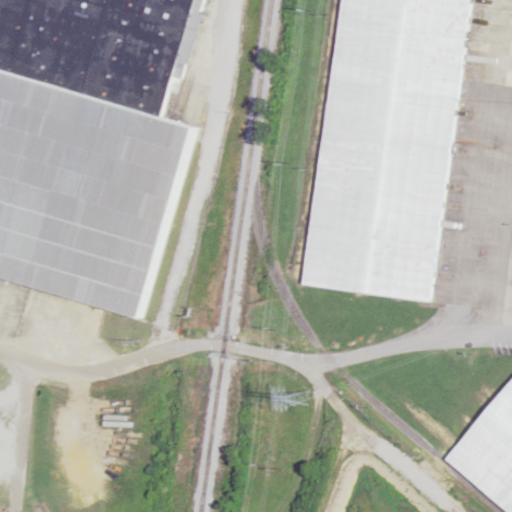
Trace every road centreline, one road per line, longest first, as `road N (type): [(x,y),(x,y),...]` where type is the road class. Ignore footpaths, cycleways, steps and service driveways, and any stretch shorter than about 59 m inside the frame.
road 1 (residential): [(0,348),(107,365),(226,337),(291,350),(474,511)]
road 2 (residential): [(307,360),(426,333),(511,325)]
